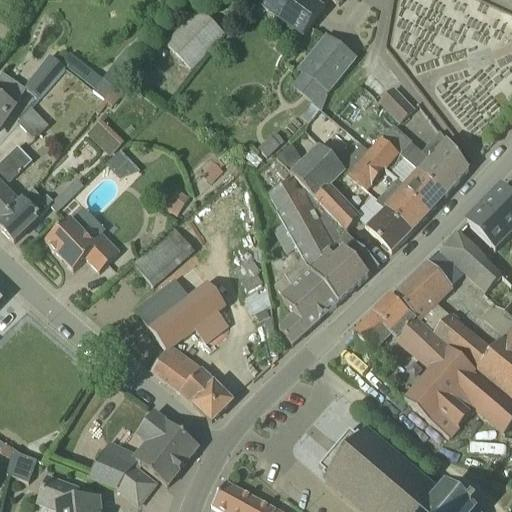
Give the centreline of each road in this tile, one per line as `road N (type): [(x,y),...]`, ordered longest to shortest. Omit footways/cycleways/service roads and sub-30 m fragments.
road 1 (tertiary): [(214,449),(511,148)]
road 2 (residential): [(214,449),(0,259)]
